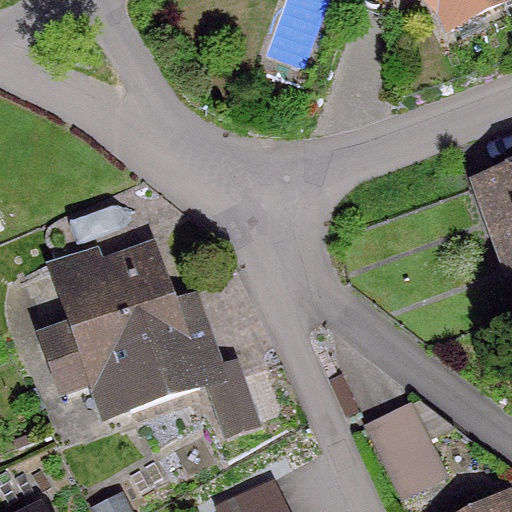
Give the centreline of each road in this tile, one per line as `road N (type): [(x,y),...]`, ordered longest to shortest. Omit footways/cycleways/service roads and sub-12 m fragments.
road 1 (residential): [(185,164),(243,253),(365,511)]
road 2 (residential): [(185,164),(238,182),(284,186),(511,100)]
road 3 (residential): [(0,68),(185,164)]
road 4 (residential): [(91,0),(185,164)]
